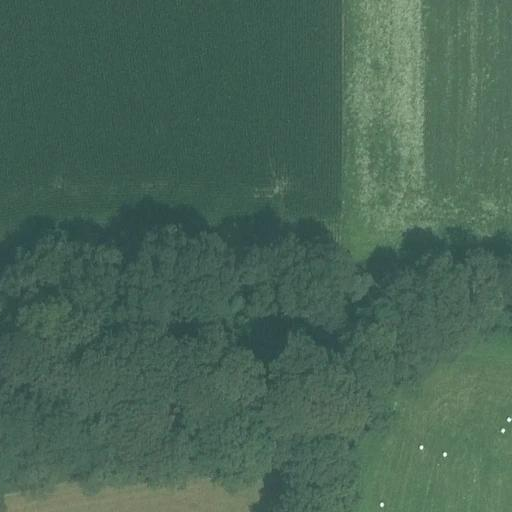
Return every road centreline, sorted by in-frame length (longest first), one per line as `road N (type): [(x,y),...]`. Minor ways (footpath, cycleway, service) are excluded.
road 1 (track): [(511,254),(406,248),(366,234),(364,0)]
road 2 (track): [(431,285),(398,290),(372,311),(335,511)]
